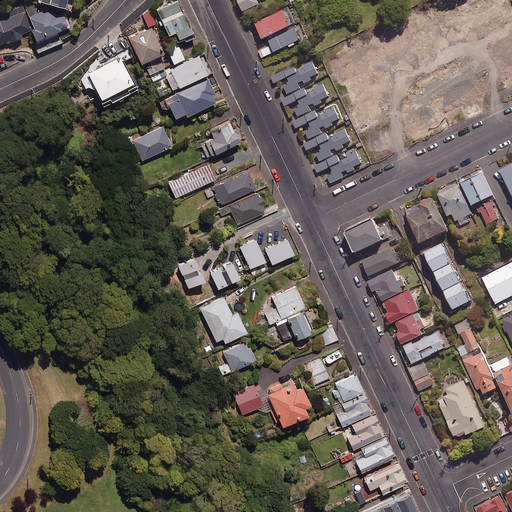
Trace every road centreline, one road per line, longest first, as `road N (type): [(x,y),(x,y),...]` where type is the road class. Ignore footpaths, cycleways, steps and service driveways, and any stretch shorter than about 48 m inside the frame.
road 1 (residential): [(312,220),(442,492)]
road 2 (residential): [(207,0),(312,220)]
road 3 (residential): [(511,126),(312,220)]
road 4 (unclassified): [(127,0),(76,51),(0,87)]
road 5 (unclassified): [(0,342),(21,422),(19,447),(0,480)]
